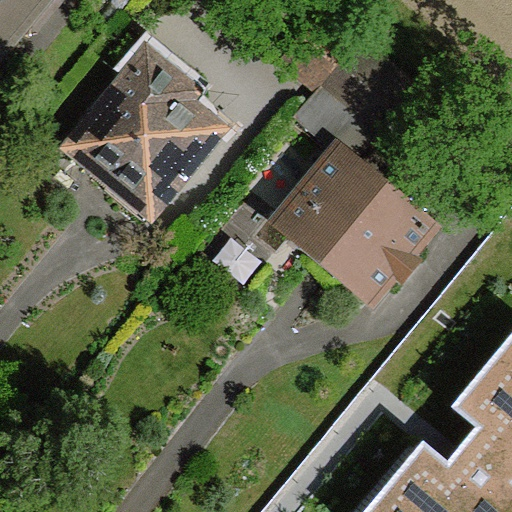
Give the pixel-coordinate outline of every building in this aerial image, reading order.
[(0,0),(0,59),(48,0),(0,0)] [(264,0),(254,13),(330,79),(361,41),(313,0),(264,0)] [(330,79),(323,87),(380,136),(419,89),(361,41),(330,79)] [(193,95),(150,59),(76,150),(114,184),(121,175),(158,207),(218,133),(186,105),(193,95)] [(380,136),(323,87),(296,121),(340,156),(355,169),(380,136)] [(340,156),(283,224),(376,301),(431,231),(355,169),(340,156)] [(424,448),(370,511),(511,511),(511,343),(456,408),(478,427),(446,466),(424,448)]
